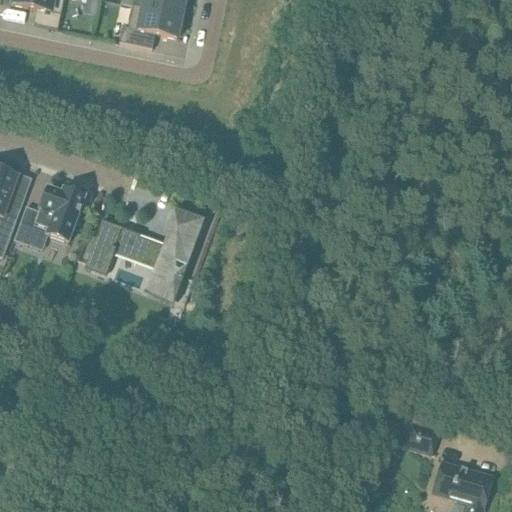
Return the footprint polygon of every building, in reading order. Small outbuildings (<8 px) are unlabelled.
[(13,0),(12,8),(36,13),(60,18),(64,0),(13,0)] [(134,0),(133,9),(142,11),(181,19),(185,0),(134,0)] [(122,31),(119,46),(148,52),(149,53),(152,38),(176,43),(181,19),(142,11),(133,9),(128,32),(122,31)] [(36,13),(33,28),(57,33),(60,18),(36,13)] [(0,261),(3,262),(25,201),(12,197),(17,182),(1,176),(2,172),(0,171),(0,261)] [(26,211),(14,244),(28,250),(28,249),(35,231),(48,235),(46,239),(47,240),(68,247),(78,218),(79,219),(81,215),(80,214),(84,202),(63,194),(61,198),(53,195),(53,193),(52,193),(51,194),(47,193),(39,215),(26,211)] [(174,213),(161,247),(102,225),(84,272),(106,281),(113,260),(153,275),(144,296),(172,310),(204,225),(174,213)] [(443,420),(415,412),(402,452),(431,461),(443,420)] [(469,508),(467,511),(484,511),(493,482),(442,466),(432,497),(469,508)]
